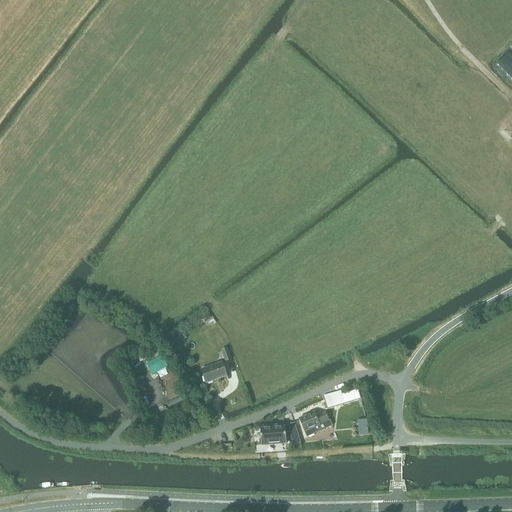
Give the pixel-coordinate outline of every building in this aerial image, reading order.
[(183,334),(175,339),(178,344),(186,338),(183,334)] [(226,363),(232,361),(227,349),(222,351),(226,363)] [(206,384),(226,377),(222,364),(201,371),(206,384)] [(343,395),(346,404),(361,400),(358,390),(343,395)] [(343,394),(325,399),(328,409),(346,404),(343,394)] [(314,413),(299,420),(307,438),(322,431),(326,430),(333,427),(330,421),(329,422),(326,414),(316,418),(314,413)] [(288,426),(293,445),(294,447),(300,444),(294,424),(288,426)] [(287,445),(285,428),(260,430),(262,446),(287,445)]
